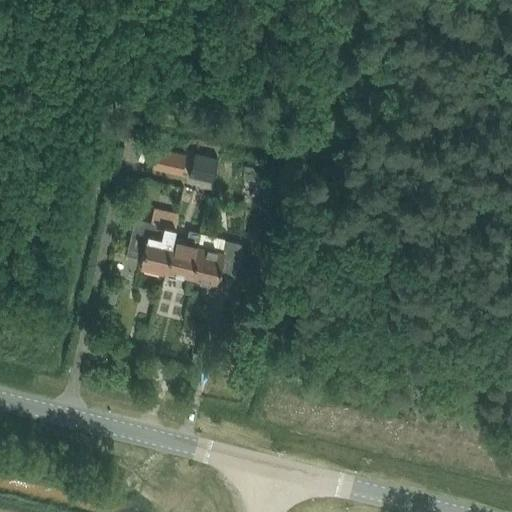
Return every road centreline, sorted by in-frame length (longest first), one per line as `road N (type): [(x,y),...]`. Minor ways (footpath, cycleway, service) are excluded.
road 1 (track): [(364,0),(270,398),(511,461)]
road 2 (track): [(43,355),(100,116),(109,106),(128,102),(330,147)]
road 3 (tertiary): [(204,451),(0,401)]
road 4 (tertiary): [(273,469),(443,511)]
